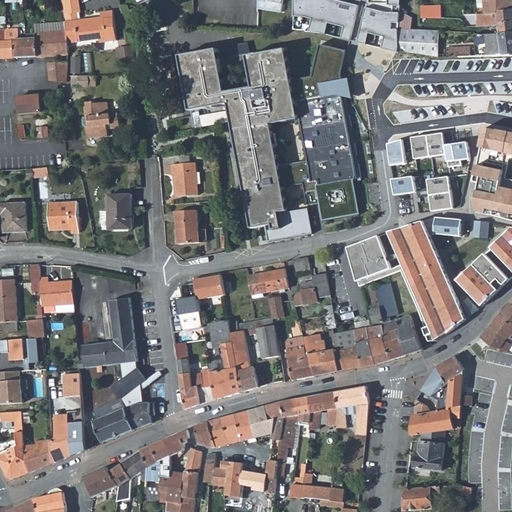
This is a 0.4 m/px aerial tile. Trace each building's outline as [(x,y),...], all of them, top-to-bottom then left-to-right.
[(62,0),(66,24),(69,38),(70,38),(70,42),(101,38),(101,42),(118,40),(114,10),(101,12),(101,18),(75,21),(74,14),(80,13),(78,0),(62,0)] [(260,0),(260,10),(283,13),(285,0),(260,0)] [(295,0),(295,17),(307,17),(316,19),(311,32),(321,32),(327,34),(330,23),(346,27),(343,38),(350,39),(367,43),(370,33),(385,36),(383,47),(399,51),(399,48),(400,25),(400,14),(400,12),(386,11),(341,0),(295,0)] [(464,12),(470,12),(477,13),(498,13),(498,10),(511,10),(511,0),(484,0),(485,7),(464,6),(464,12)] [(437,4),(417,3),(417,15),(436,15),(437,4)] [(477,13),(477,17),(478,24),(498,25),(498,22),(511,22),(511,10),(498,10),(498,13),(477,13)] [(411,26),(412,26),(412,17),(405,12),(400,12),(400,14),(400,25),(411,26)] [(498,33),(511,32),(511,22),(498,22),(498,25),(498,33)] [(70,38),(69,38),(66,24),(35,26),(36,39),(38,57),(71,54),(70,42),(70,38)] [(400,25),(399,48),(411,50),(423,52),(439,54),(440,27),(412,26),(411,26),(400,25)] [(0,59),(16,58),(15,41),(6,41),(5,30),(1,31),(0,30),(0,59)] [(20,40),(19,30),(7,30),(5,30),(6,41),(15,41),(16,58),(38,57),(36,39),(20,40)] [(511,54),(511,32),(498,33),(475,33),(478,53),(511,54)] [(269,242),(314,233),(309,208),(290,212),(285,187),(305,184),(309,205),(321,203),(324,221),(362,214),(356,180),(360,179),(345,94),(346,93),(343,75),(350,54),(321,44),(310,77),(294,80),(288,46),(221,58),(220,49),(181,56),(195,130),(233,123),(252,228),(266,226),(269,242)] [(451,55),(459,54),(471,54),(470,44),(450,46),(451,55)] [(118,48),(119,63),(134,62),(133,47),(118,48)] [(84,58),(76,57),(74,72),(83,73),(84,58)] [(68,62),(49,62),(50,83),(68,83),(68,62)] [(97,86),(98,77),(73,76),(73,86),(97,86)] [(491,97),(492,87),(440,80),(439,91),(491,97)] [(43,114),(43,97),(19,98),(19,114),(43,114)] [(94,102),(85,102),(86,117),(83,119),(83,126),(87,128),(88,138),(109,137),(109,130),(121,130),(119,114),(110,115),(109,102),(94,103),(94,102)] [(50,137),(49,126),(39,127),(40,138),(50,137)] [(511,130),(486,126),(475,175),(483,177),(481,183),(478,198),(474,198),(476,211),(486,214),(488,209),(511,214),(511,130)] [(20,128),(21,140),(29,139),(28,128),(20,128)] [(468,143),(466,130),(460,131),(461,144),(468,143)] [(461,144),(460,131),(453,132),(455,145),(461,144)] [(453,132),(444,134),(444,136),(446,146),(455,145),(453,132)] [(431,157),(447,155),(446,146),(444,136),(440,137),(439,134),(428,136),(429,138),(431,157)] [(414,152),(415,160),(431,157),(429,138),(424,139),(423,136),(412,138),(414,152)] [(412,138),(404,140),(405,144),(406,153),(414,152),(412,138)] [(399,141),(388,144),(391,166),(408,164),(406,153),(405,144),(400,145),(399,141)] [(214,171),(221,171),(220,155),(209,155),(210,166),(214,166),(214,171)] [(197,165),(172,166),(173,175),(176,175),(177,198),(199,197),(197,165)] [(416,191),(415,177),(393,180),(396,196),(408,194),(412,194),(412,191),(416,191)] [(450,177),(428,180),(431,196),(452,193),(450,177)] [(134,228),(132,193),(109,195),(110,212),(111,220),(104,221),(104,226),(101,226),(101,233),(112,232),(112,230),(134,228)] [(431,196),(433,212),(450,210),(449,207),(454,207),(452,193),(431,196)] [(408,194),(396,196),(396,203),(409,201),(408,194)] [(409,201),(396,203),(397,203),(397,210),(410,208),(409,201)] [(28,233),(26,203),(0,205),(1,214),(4,214),(6,234),(28,233)] [(78,203),(50,205),(52,231),(72,230),(72,234),(80,233),(78,203)] [(397,210),(398,216),(411,215),(410,208),(397,210)] [(198,213),(176,214),(178,246),(199,245),(198,213)] [(437,218),(425,222),(432,237),(435,235),(437,218)] [(435,235),(462,237),(463,220),(437,218),(435,235)] [(430,342),(437,341),(449,334),(468,320),(432,237),(425,222),(391,233),(405,268),(431,328),(426,330),(430,342)] [(480,238),(488,239),(490,222),(482,222),(480,238)] [(391,233),(350,248),(360,285),(405,268),(391,233)] [(466,286),(485,306),(511,279),(511,236),(469,276),(473,280),(466,286)] [(311,256),(297,259),(299,271),(313,269),(311,256)] [(34,281),(43,281),(42,267),(33,267),(34,281)] [(287,269),(251,276),(254,292),(264,290),(265,293),(291,288),(287,269)] [(200,298),(226,293),(222,274),(196,280),(197,286),(200,298)] [(328,274),(315,277),(317,289),(319,298),(331,296),(328,274)] [(469,276),(463,282),(466,286),(473,280),(469,276)] [(62,315),(77,314),(75,284),(51,285),(50,280),(43,281),(44,308),(61,307),(62,315)] [(391,283),(375,287),(381,308),(384,322),(400,316),(391,283)] [(192,329),(205,327),(200,298),(197,286),(185,288),(192,329)] [(0,323),(5,323),(19,322),(17,288),(0,289),(0,323)] [(319,298),(317,289),(301,292),(295,299),(297,308),(320,304),(319,298)] [(271,293),(272,304),(283,302),(282,297),(276,298),(276,292),(271,293)] [(149,379),(148,378),(138,367),(138,361),(140,360),(132,298),(111,302),(116,342),(84,346),(85,361),(79,362),(80,369),(123,364),(125,380),(119,385),(125,398),(123,400),(97,411),(101,421),(96,423),(105,444),(154,423),(151,399),(146,401),(145,391),(149,380),(149,379)] [(471,299),(465,304),(470,318),(480,310),(471,299)] [(286,316),(283,302),(272,304),(275,318),(286,316)] [(511,304),(511,305),(501,316),(511,324),(511,304)] [(333,305),(323,306),(327,329),(336,327),(333,305)] [(370,311),(374,324),(384,322),(382,313),(381,308),(370,311)] [(231,324),(233,332),(246,330),(259,328),(276,325),(275,318),(274,316),(231,324)] [(402,340),(408,356),(424,351),(412,316),(384,326),(386,337),(384,338),(387,345),(402,340)] [(509,339),(511,340),(511,324),(501,316),(492,327),(509,339)] [(38,338),(45,337),(45,320),(29,321),(30,338),(38,338)] [(226,362),(211,364),(213,372),(218,399),(243,392),(233,332),(231,324),(231,320),(212,323),(216,349),(224,347),(226,362)] [(20,331),(19,322),(5,323),(6,332),(20,331)] [(281,356),(276,325),(259,328),(264,358),(281,356)] [(386,337),(384,326),(375,328),(378,340),(381,339),(383,346),(392,361),(408,356),(402,340),(387,345),(384,338),(386,337)] [(509,339),(492,327),(481,339),(491,348),(498,349),(498,351),(510,353),(511,349),(511,345),(507,343),(509,339)] [(374,357),(377,366),(392,361),(383,346),(381,339),(378,340),(375,341),(373,328),(368,329),(369,338),(371,348),(374,357)] [(359,349),(363,368),(377,366),(374,357),(371,348),(369,338),(368,329),(358,331),(356,331),(359,349)] [(233,332),(243,392),(260,387),(255,367),(252,368),(246,330),(233,332)] [(339,353),(342,372),(363,368),(359,349),(356,331),(334,335),(339,353)] [(311,337),(305,338),(306,342),(311,360),(313,360),(317,377),(342,372),(339,353),(331,355),(327,335),(311,337)] [(287,340),(295,381),(296,381),(317,377),(313,360),(311,360),(306,342),(305,338),(305,337),(287,340)] [(30,338),(26,339),(10,341),(1,342),(2,354),(11,353),(12,361),(28,360),(28,364),(40,363),(38,338),(30,338)] [(187,340),(176,342),(179,360),(190,358),(187,340)] [(438,368),(421,393),(430,399),(445,378),(450,380),(449,408),(429,411),(430,433),(447,431),(462,429),(464,406),(464,396),(466,371),(457,356),(438,368)] [(193,376),(190,358),(179,360),(186,408),(218,399),(213,372),(203,375),(202,373),(193,376)] [(21,371),(0,372),(0,392),(2,392),(3,405),(25,404),(24,390),(29,390),(28,380),(22,381),(21,371)] [(82,396),(82,393),(81,390),(80,375),(65,377),(68,398),(82,396)] [(123,400),(125,398),(119,385),(115,389),(123,400)] [(371,404),(368,388),(337,393),(339,411),(338,423),(347,423),(347,416),(359,415),(356,435),(368,436),(371,404)] [(338,427),(338,423),(339,411),(337,393),(325,395),(322,412),(329,411),(330,427),(338,427)] [(312,414),(311,423),(311,427),(310,431),(320,430),(322,412),(325,395),(311,398),(312,406),(312,414)] [(464,396),(464,406),(473,407),(474,397),(464,396)] [(311,398),(299,400),(301,416),(300,426),(311,427),(311,423),(312,414),(312,406),(311,398)] [(294,428),(300,428),(300,426),(301,416),(299,400),(283,402),(286,420),(283,441),(280,462),(278,476),(284,477),(289,448),(294,448),(296,431),(294,430),(294,428)] [(270,422),(275,420),(275,427),(273,434),(272,440),(283,441),(286,420),(283,402),(267,407),(270,422)] [(415,403),(414,413),(422,412),(423,403),(415,403)] [(275,420),(270,422),(267,407),(251,411),(258,438),(273,434),(275,427),(275,420)] [(258,441),(258,438),(251,411),(238,415),(245,441),(250,440),(251,443),(258,441)] [(412,436),(423,434),(430,433),(429,411),(422,412),(414,413),(412,436)] [(20,448),(16,448),(0,455),(0,460),(10,481),(30,474),(24,413),(24,412),(3,413),(4,422),(17,422),(20,448)] [(55,464),(53,444),(53,441),(41,442),(41,446),(34,446),(32,414),(24,413),(30,474),(55,464)] [(231,444),(245,441),(238,415),(225,419),(231,444)] [(86,442),(85,427),(84,424),(72,424),(71,416),(57,417),(58,443),(53,444),(55,464),(88,450),(85,442),(86,442)] [(231,444),(225,419),(211,423),(218,448),(231,444)] [(218,448),(211,423),(197,426),(200,442),(201,444),(213,449),(218,448)] [(85,442),(88,450),(96,447),(86,427),(85,427),(86,442),(85,442)] [(190,439),(190,431),(167,441),(174,457),(185,452),(186,451),(186,444),(189,443),(188,440),(190,439)] [(446,444),(447,431),(430,433),(423,434),(422,442),(421,443),(420,453),(417,453),(415,468),(444,471),(447,445),(446,444)] [(167,441),(153,447),(161,463),(164,462),(164,472),(164,483),(164,493),(162,503),(165,504),(165,506),(168,506),(167,511),(181,511),(183,504),(169,501),(171,491),(173,474),(175,460),(174,457),(167,441)] [(164,493),(164,483),(164,472),(164,462),(161,463),(153,447),(143,452),(150,468),(144,472),(143,482),(148,483),(146,501),(162,503),(164,493)] [(193,450),(192,450),(187,473),(200,475),(203,453),(193,450)] [(150,468),(143,452),(123,465),(133,480),(144,472),(150,468)] [(182,456),(185,452),(174,457),(175,460),(182,456)] [(225,454),(225,470),(231,470),(229,487),(228,495),(234,495),(235,485),(242,486),(244,473),(244,463),(246,462),(247,452),(225,454)] [(207,465),(217,464),(218,455),(208,456),(207,465)] [(267,475),(267,478),(278,479),(278,476),(280,462),(269,460),(267,475)] [(205,483),(215,484),(215,480),(216,469),(217,464),(207,465),(205,483)] [(111,473),(120,488),(120,489),(133,480),(123,465),(111,473)] [(96,499),(120,488),(111,473),(108,467),(87,478),(96,499)] [(225,470),(216,469),(215,484),(215,486),(229,487),(231,470),(225,470)] [(195,511),(200,475),(187,473),(187,476),(184,493),(183,504),(181,511),(195,511)] [(244,487),(255,488),(257,473),(244,473),(242,486),(244,487)] [(255,491),(267,493),(267,478),(267,475),(257,473),(255,488),(255,491)] [(171,491),(184,493),(187,476),(173,474),(171,491)] [(267,493),(276,493),(278,479),(267,478),(267,493)] [(119,501),(133,492),(133,480),(120,489),(119,501)] [(293,499),(304,500),(305,486),(294,485),(293,499)] [(457,494),(458,485),(446,486),(447,492),(457,494)] [(457,494),(471,498),(473,489),(458,485),(457,494)] [(309,499),(332,501),(333,489),(305,486),(304,500),(308,500),(309,499)] [(442,486),(406,490),(404,511),(433,510),(433,494),(442,493),(442,486)] [(333,489),(332,501),(345,503),(346,491),(333,489)] [(68,511),(68,509),(66,493),(65,493),(63,491),(57,490),(52,493),(51,496),(36,500),(39,511),(68,511)] [(169,501),(183,504),(184,493),(171,491),(169,501)] [(258,510),(270,511),(274,511),(276,500),(260,499),(258,510)] [(39,511),(36,500),(22,507),(23,511),(39,511)]
